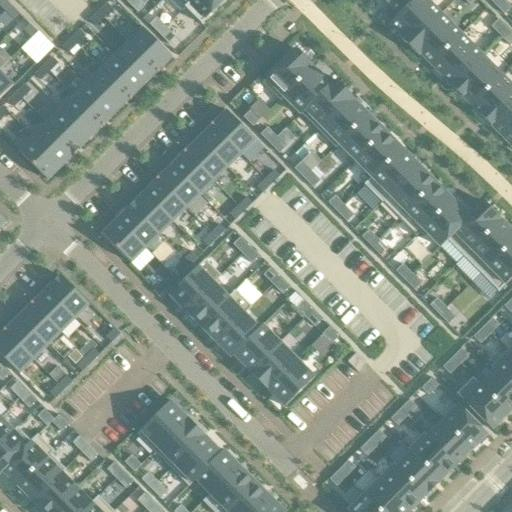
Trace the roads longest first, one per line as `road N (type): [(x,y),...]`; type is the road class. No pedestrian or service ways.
road 1 (residential): [(48,222),(294,474)]
road 2 (residential): [(48,222),(274,0)]
